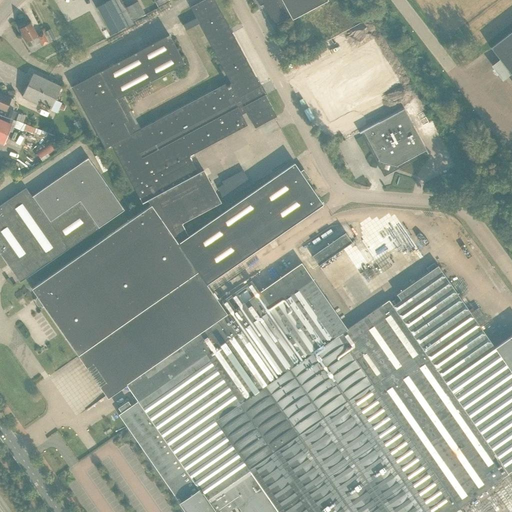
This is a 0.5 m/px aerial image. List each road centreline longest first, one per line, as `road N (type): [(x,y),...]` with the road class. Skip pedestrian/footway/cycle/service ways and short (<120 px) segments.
road 1 (unclassified): [(511,270),(459,207),(346,194),(330,181),(238,0)]
road 2 (unknown): [(280,81),(311,70),(378,199)]
